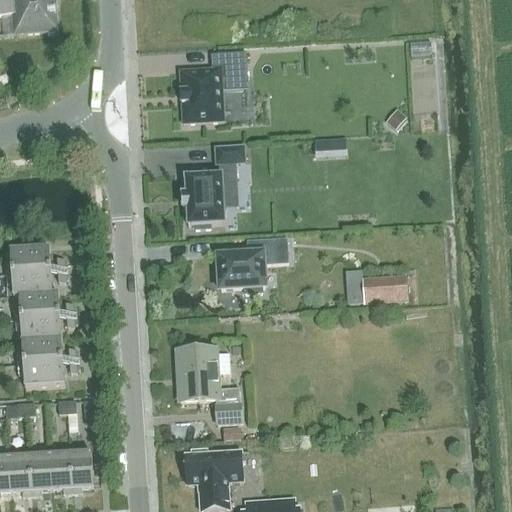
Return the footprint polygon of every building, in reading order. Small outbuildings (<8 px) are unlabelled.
[(0,0),(0,18),(13,18),(14,38),(58,34),(55,0),(0,0)] [(219,73),(180,75),(183,127),(224,125),(221,82),(248,80),(246,55),(218,57),(219,73)] [(400,122),(410,107),(398,100),(389,114),(400,122)] [(187,199),(183,199),(183,201),(187,201),(188,211),(183,211),(183,213),(188,212),(189,230),(195,230),(195,234),(211,233),(211,229),(225,228),(223,188),(237,187),(235,167),(245,167),(244,150),(216,152),(217,168),(220,168),(221,180),(186,182),(187,199)] [(273,245),(289,246),(289,235),(274,235),(273,245)] [(12,278),(51,276),(50,253),(11,256),(12,278)] [(263,259),(219,261),(220,273),(216,274),(217,289),(221,289),(221,293),(245,292),(245,298),(263,297),(263,291),(265,290),(263,259)] [(56,276),(67,275),(67,266),(64,264),(57,264),(58,273),(56,273),(56,276)] [(67,275),(56,276),(56,279),(58,279),(58,288),(65,287),(67,284),(67,275)] [(21,301),(52,299),(51,276),(12,278),(13,301),(21,301)] [(408,303),(406,280),(362,283),(364,306),(408,303)] [(22,324),(62,322),(60,298),(52,299),(21,301),(22,324)] [(67,321),(77,321),(77,312),(74,309),(68,310),(68,318),(67,319),(67,321)] [(77,321),(67,321),(67,324),(68,324),(69,333),(75,333),(78,330),(77,321)] [(23,347),(63,345),(62,322),(22,324),(23,347)] [(24,370),(64,368),(63,345),(23,347),(24,370)] [(217,352),(178,354),(181,406),(219,404),(219,410),(217,410),(218,429),(244,427),(243,409),(241,409),(240,392),(219,393),(217,352)] [(69,368),(80,367),(79,358),(77,355),(70,356),(71,365),(69,365),(69,368)] [(80,367),(69,368),(69,370),(71,370),(71,379),(77,379),(80,376),(80,367)] [(64,368),(24,370),(26,393),(65,391),(64,368)] [(60,418),(67,418),(67,404),(59,405),(60,418)] [(76,404),(67,404),(67,418),(77,417),(76,404)] [(25,407),(18,408),(18,409),(19,421),(26,420),(25,407)] [(25,407),(26,420),(36,420),(35,407),(25,407)] [(243,456),(208,458),(208,454),(193,455),(193,459),(186,460),(188,490),(200,490),(201,511),(230,511),(229,488),(244,487),(243,456)] [(0,460),(0,462),(0,461),(0,497),(10,497),(8,461),(8,455),(0,455),(0,460)] [(70,458),(72,499),(81,499),(81,494),(93,493),(91,457),(70,458)] [(62,500),(72,499),(70,458),(50,459),(51,495),(62,494),(62,500)] [(41,496),(51,495),(50,459),(29,460),(31,502),(41,501),(41,496)] [(21,502),(31,502),(29,460),(8,461),(10,497),(21,496),(21,502)]
